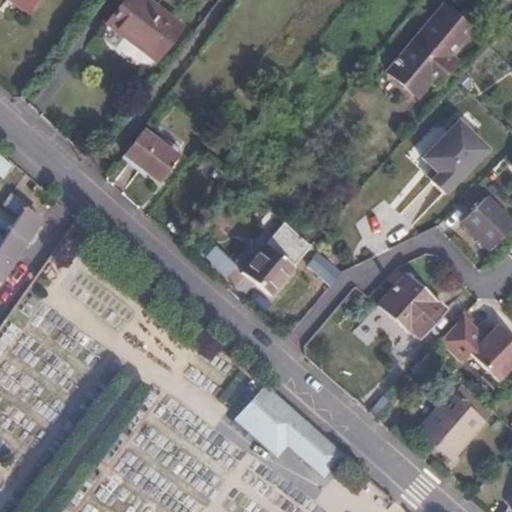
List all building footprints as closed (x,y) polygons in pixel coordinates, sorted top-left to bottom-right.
[(13,0),(28,11),(35,0),(13,0)] [(157,61),(184,24),(150,0),(124,0),(108,23),(157,61)] [(448,54),(470,29),(441,4),(385,71),(413,95),(428,77),(435,83),(455,61),(448,54)] [(487,149),(456,119),(420,157),(431,167),(424,175),(443,193),(487,149)] [(144,128),(126,152),(159,178),(177,154),(144,128)] [(13,166),(0,154),(0,176),(2,179),(13,166)] [(462,221),(491,250),(511,228),(511,220),(488,196),(462,221)] [(44,219),(23,207),(0,243),(0,282),(2,283),(44,219)] [(12,216),(0,208),(0,228),(2,230),(12,216)] [(303,238),(277,214),(235,262),(261,286),(303,238)] [(340,272),(318,251),(307,265),(329,285),(340,272)] [(416,341),(444,310),(405,273),(377,305),(416,341)] [(483,333),(464,315),(440,339),(459,358),(465,352),(495,380),(511,361),(511,343),(492,324),(483,333)] [(446,367),(429,351),(412,372),(430,387),(446,367)] [(341,454),(251,376),(240,389),(250,398),(233,418),(265,445),(277,431),(285,440),(324,474),(341,454)] [(460,384),(451,392),(484,420),(491,410),(460,384)] [(455,453),(484,420),(451,392),(424,424),(455,453)] [(277,431),(265,445),(274,453),(285,440),(277,431)]
